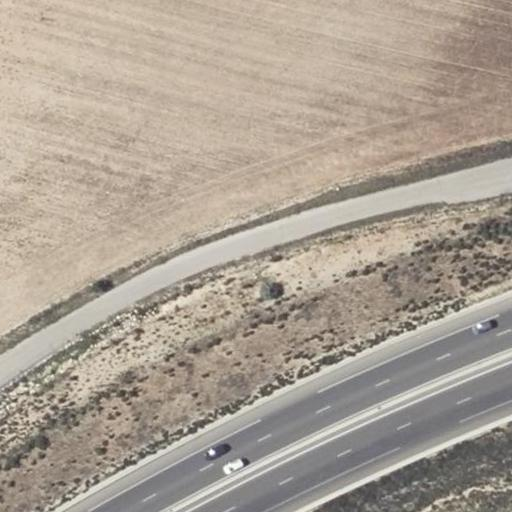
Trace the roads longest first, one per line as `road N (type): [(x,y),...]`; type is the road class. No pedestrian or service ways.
road 1 (unclassified): [(511,175),(291,229),(140,285),(0,369)]
road 2 (trunk): [(511,333),(126,511)]
road 3 (trunk): [(259,511),(511,401)]
